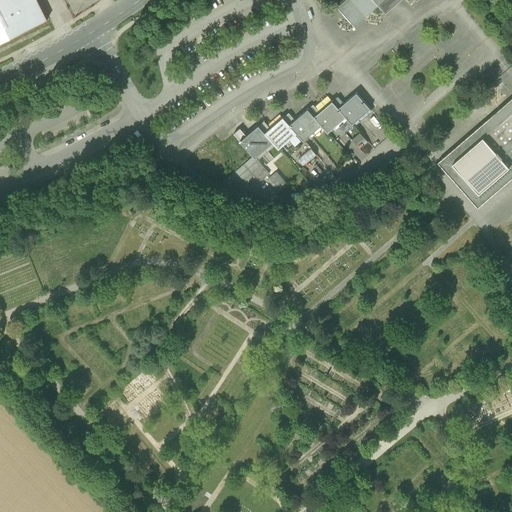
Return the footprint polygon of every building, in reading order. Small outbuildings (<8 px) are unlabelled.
[(37,0),(0,0),(0,43),(47,20),(37,0)] [(331,0),(340,10),(354,26),(378,5),(374,0),(331,0)] [(374,0),(378,5),(386,13),(400,0),(374,0)] [(344,103),(338,96),(332,101),(346,117),(354,127),(360,122),(358,119),(370,108),(356,92),(344,103)] [(511,98),(438,162),(478,208),(511,178),(511,98)] [(320,111),(313,104),(307,109),(321,125),(328,133),(346,117),(332,101),(320,111)] [(295,120),(289,112),(283,117),(297,133),(305,143),(311,138),(309,136),(321,125),(307,109),(295,120)] [(271,128),(264,120),(258,126),(273,143),(278,149),(297,133),(283,117),(271,128)] [(246,136),(240,129),(234,134),(253,157),(255,158),(273,143),(258,126),(246,136)] [(253,157),(235,173),(247,186),(256,178),(260,183),(269,175),(255,158),(253,157)] [(276,173),(267,181),(279,194),(288,186),(276,173)]
